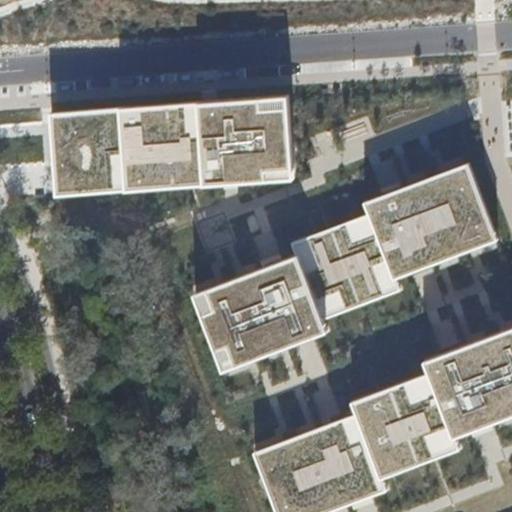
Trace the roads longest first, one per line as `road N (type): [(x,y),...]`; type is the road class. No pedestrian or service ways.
road 1 (residential): [(0,70),(511,34)]
road 2 (primary): [(46,511),(0,292)]
